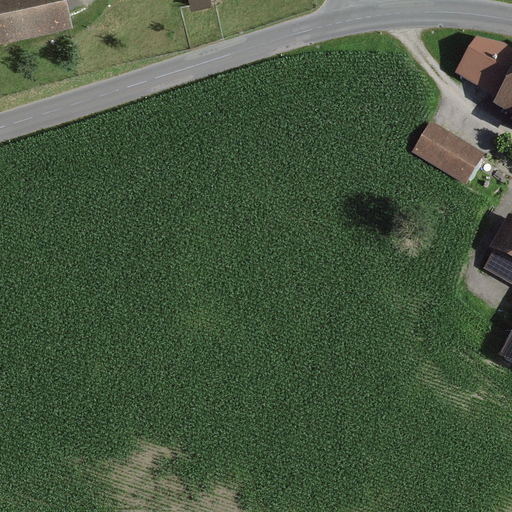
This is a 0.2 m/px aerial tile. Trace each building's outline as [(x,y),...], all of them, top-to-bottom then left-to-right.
[(0,0),(0,32),(53,23),(48,0),(0,0)] [(201,0),(180,0),(182,10),(202,8),(201,0)] [(511,58),(473,36),(454,69),(492,90),(483,105),(511,121),(511,58)] [(481,155),(431,122),(414,149),(464,181),(481,155)] [(511,215),(509,214),(486,256),(511,270),(511,319),(495,350),(511,359),(511,215)]
